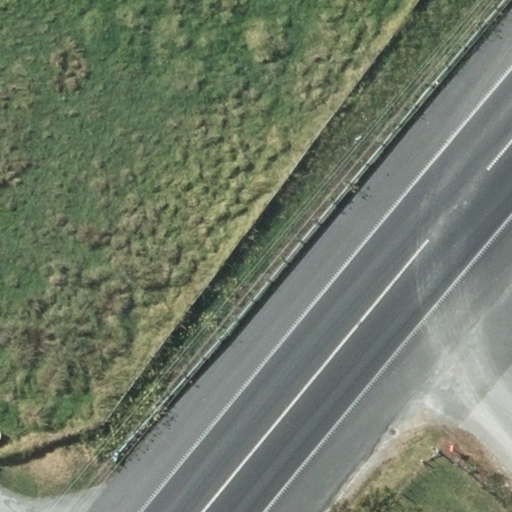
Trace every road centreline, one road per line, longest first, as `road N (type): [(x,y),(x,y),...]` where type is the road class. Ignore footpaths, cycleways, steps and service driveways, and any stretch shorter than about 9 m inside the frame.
road 1 (primary): [(511,177),(214,511)]
road 2 (unknown): [(118,511),(0,430)]
